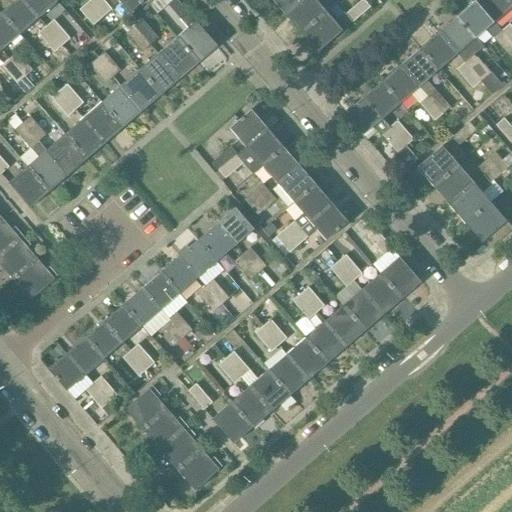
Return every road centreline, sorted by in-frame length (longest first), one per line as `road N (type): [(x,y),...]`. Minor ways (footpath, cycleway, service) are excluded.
road 1 (residential): [(475,305),(213,0)]
road 2 (residential): [(235,511),(475,305)]
road 3 (residential): [(129,511),(6,368)]
road 4 (residential): [(6,368),(113,274),(115,236)]
